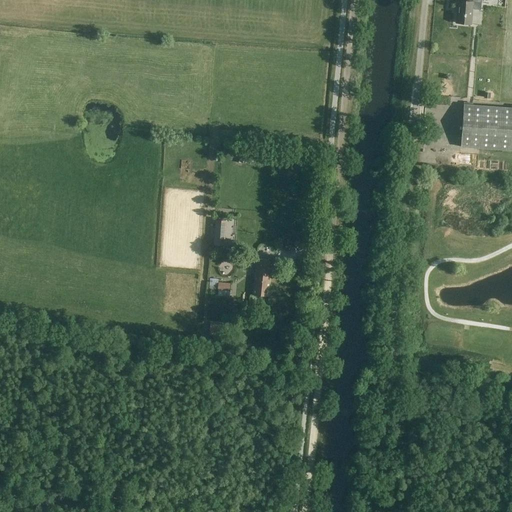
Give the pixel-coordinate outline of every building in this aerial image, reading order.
[(456,8),(455,24),(471,25),(473,3),(481,3),(481,0),(464,0),(465,2),(456,1),(455,8),(456,8)] [(511,67),(463,65),(461,96),(511,99),(511,67)] [(511,109),(464,106),(461,148),(511,151),(511,109)] [(261,152),(240,150),(239,159),(260,161),(261,152)] [(221,239),(222,220),(215,220),(214,245),(224,246),(224,239),(221,239)] [(253,295),(267,297),(269,274),(268,274),(269,269),(270,269),(271,261),(257,259),(253,295)] [(209,289),(230,291),(231,281),(222,280),(222,283),(218,282),(218,279),(210,278),(209,289)] [(226,325),(211,323),(210,337),(225,338),(226,325)]
